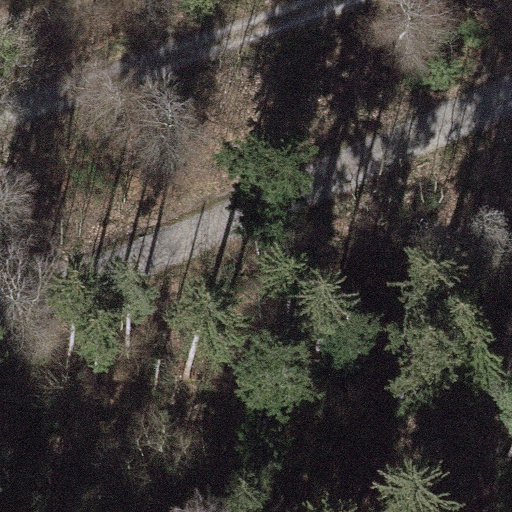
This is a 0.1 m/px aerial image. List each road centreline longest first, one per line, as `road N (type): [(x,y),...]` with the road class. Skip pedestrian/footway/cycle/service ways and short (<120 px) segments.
road 1 (track): [(511,93),(274,201),(0,310)]
road 2 (track): [(0,116),(119,83),(342,0)]
